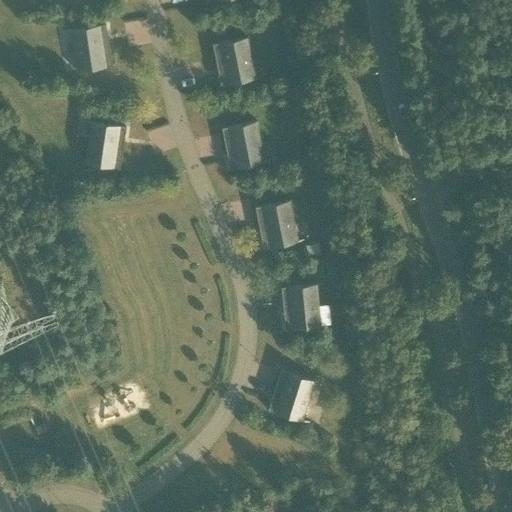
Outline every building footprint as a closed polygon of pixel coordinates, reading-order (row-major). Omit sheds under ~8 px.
[(77,71),(112,65),(106,24),(63,31),(63,32),(75,30),(81,69),(77,70),(77,71)] [(247,37),(212,44),(221,85),(264,77),(263,75),(252,78),(244,39),(248,38),(247,37)] [(85,163),(120,168),(126,127),(83,120),(83,121),(95,123),(89,162),(85,162),(85,163)] [(257,121),(222,128),(230,169),(273,160),(273,159),(261,161),(253,123),(257,122),(257,121)] [(290,200),(255,207),(263,248),(306,239),(306,238),(294,241),(286,202),(290,201),(290,200)] [(321,254),(319,242),(306,244),(307,256),(321,254)] [(317,284),(281,287),(285,329),(329,325),(329,323),(317,325),(313,285),(317,285),(317,284)] [(315,380),(281,370),(268,410),(310,423),(310,422),(299,418),(311,380),(314,382),(315,380)]
